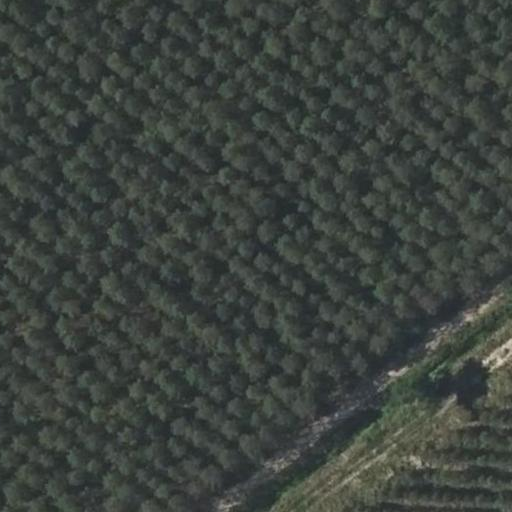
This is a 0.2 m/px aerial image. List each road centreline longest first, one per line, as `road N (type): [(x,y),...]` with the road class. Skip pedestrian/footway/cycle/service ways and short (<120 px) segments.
road 1 (track): [(511,272),(204,511)]
road 2 (track): [(511,358),(313,511)]
